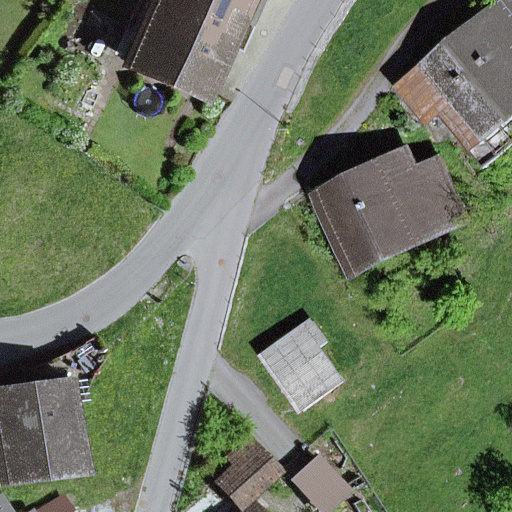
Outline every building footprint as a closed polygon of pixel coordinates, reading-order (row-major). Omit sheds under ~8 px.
[(193,90),(215,41),(233,50),(255,0),(153,0),(151,6),(140,1),(132,19),(143,24),(127,61),(193,90)] [(466,127),(479,142),(511,114),(511,0),(506,0),(402,87),(432,122),(444,112),(450,107),(466,127)] [(457,135),(484,167),(511,144),(511,114),(479,142),(466,127),(457,135)] [(326,196),(362,272),(471,220),(442,159),(422,169),(415,154),(326,196)] [(265,358),(305,413),(346,383),(321,350),(329,343),(314,323),(265,358)] [(0,389),(0,479),(77,470),(66,381),(0,389)] [(234,468),(215,485),(236,507),(276,471),(248,440),(227,460),(234,468)] [(327,511),(349,493),(315,455),(286,481),(313,511),(327,511)] [(258,511),(249,502),(238,511),(258,511)]
